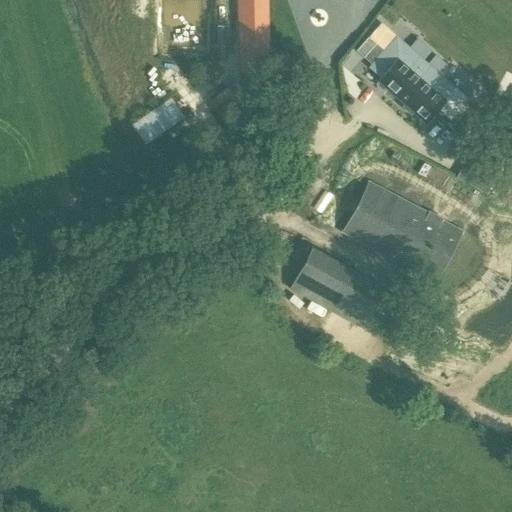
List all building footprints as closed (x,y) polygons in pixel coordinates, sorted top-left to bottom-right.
[(266,0),(237,0),(239,76),(268,75),(266,0)] [(456,89),(405,45),(400,51),(390,42),(368,68),(380,79),(377,82),(425,124),(445,101),(456,89)] [(170,98),(132,126),(144,145),(183,119),(170,98)] [(384,135),(372,165),(420,184),(415,197),(450,211),(456,194),(448,191),(450,187),(437,182),(435,186),(420,180),(431,153),(384,135)] [(486,195),(502,164),(491,158),(475,189),(486,195)] [(462,232),(368,182),(342,232),(435,282),(462,232)] [(399,294),(312,247),(289,289),(375,335),(399,294)] [(412,342),(400,335),(393,348),(404,356),(412,342)]
